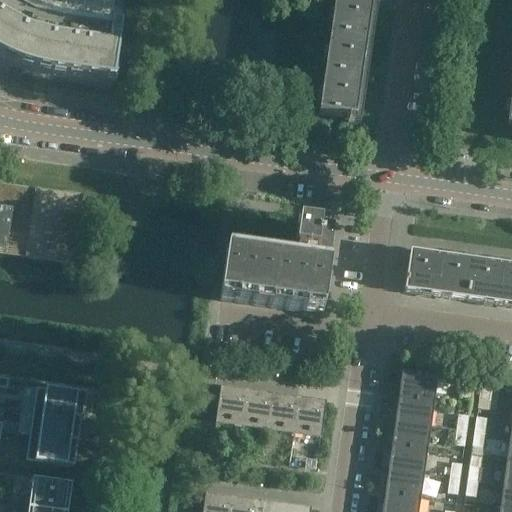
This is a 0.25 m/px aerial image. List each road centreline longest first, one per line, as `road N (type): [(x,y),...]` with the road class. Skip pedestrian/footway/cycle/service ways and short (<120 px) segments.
road 1 (unclassified): [(386,182),(17,130)]
road 2 (residential): [(340,511),(367,317)]
road 3 (residential): [(386,182),(405,0)]
road 4 (residential): [(511,338),(367,317)]
road 5 (residential): [(367,317),(386,182)]
road 6 (unclassified): [(511,197),(386,182)]
